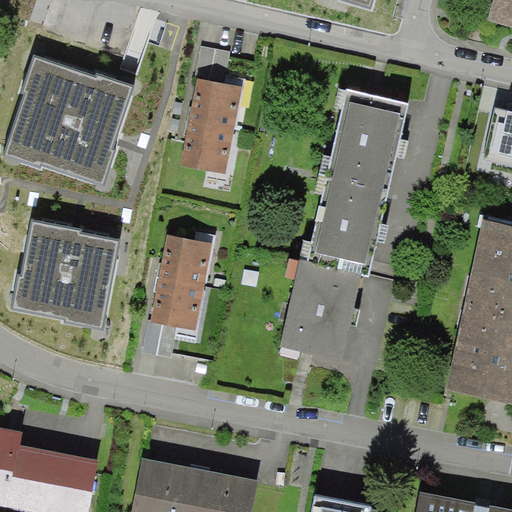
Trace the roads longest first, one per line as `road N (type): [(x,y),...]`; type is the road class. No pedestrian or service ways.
road 1 (residential): [(511,467),(104,398),(33,368),(0,343)]
road 2 (residential): [(410,55),(187,0)]
